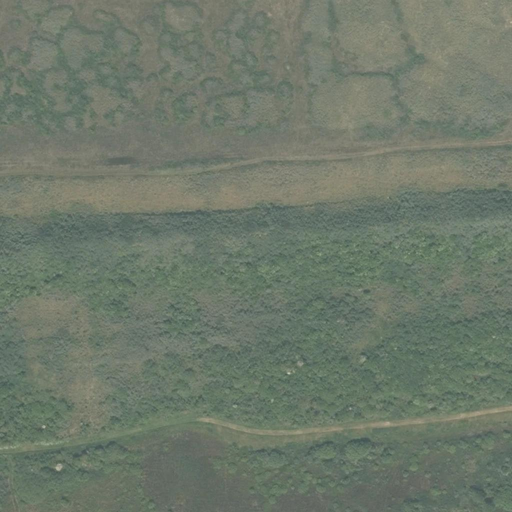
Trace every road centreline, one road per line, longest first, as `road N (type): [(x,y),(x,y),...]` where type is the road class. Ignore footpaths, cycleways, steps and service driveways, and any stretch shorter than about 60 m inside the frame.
road 1 (track): [(0,451),(185,418),(266,432),(511,410)]
road 2 (track): [(511,138),(149,177),(0,178)]
